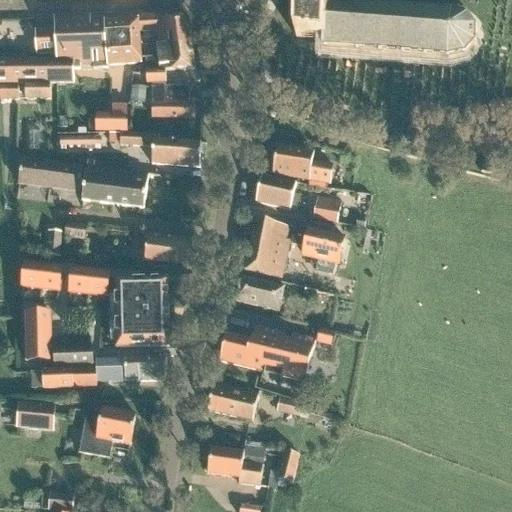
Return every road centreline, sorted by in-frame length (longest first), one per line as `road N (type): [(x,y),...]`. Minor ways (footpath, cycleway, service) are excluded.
road 1 (unclassified): [(166,511),(229,172),(232,97),(215,1)]
road 2 (unclassified): [(0,9),(215,1)]
